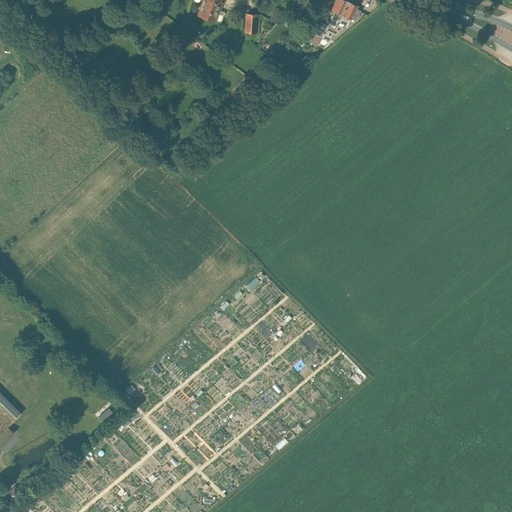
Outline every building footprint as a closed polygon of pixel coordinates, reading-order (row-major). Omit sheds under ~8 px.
[(220,0),(203,0),(199,15),(217,21),(224,1),(220,0)] [(308,0),(299,0),(292,9),(301,17),(313,4),(308,0)] [(354,1),(351,0),(347,0),(334,28),(327,25),(324,32),(323,32),(321,37),(330,41),(333,34),(335,35),(343,27),(344,27),(349,17),(355,20),(360,10),(356,8),(357,5),(353,3),(354,1)] [(334,10),(327,25),(334,28),(347,0),(335,0),(331,8),(334,10)] [(256,32),(257,14),(246,13),(245,31),(256,32)] [(324,32),(327,25),(320,22),(315,34),(321,37),(323,32),(324,32)] [(284,71),(290,78),(297,73),(286,61),(278,69),(282,73),(284,71)] [(0,445),(13,433),(6,426),(8,424),(9,423),(10,424),(21,412),(21,411),(20,412),(10,402),(8,401),(9,400),(9,399),(8,400),(0,392),(0,421),(1,423),(0,424),(0,445)] [(95,413),(102,422),(117,410),(110,402),(95,413)] [(15,500),(22,493),(19,490),(10,491),(8,493),(15,500)]
